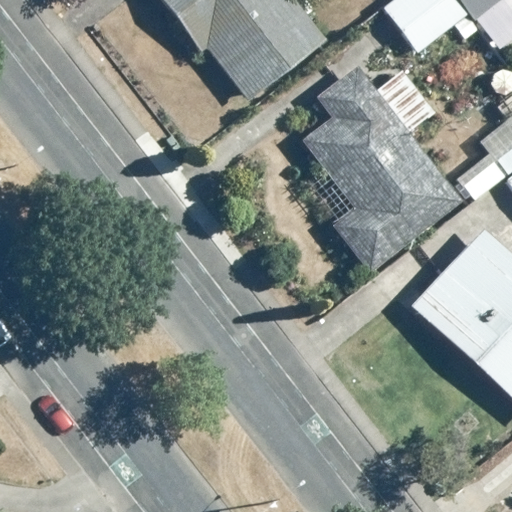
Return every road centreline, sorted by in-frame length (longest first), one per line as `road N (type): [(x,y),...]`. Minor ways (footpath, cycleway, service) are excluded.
road 1 (secondary): [(0,79),(333,511)]
road 2 (secondary): [(196,511),(0,257)]
